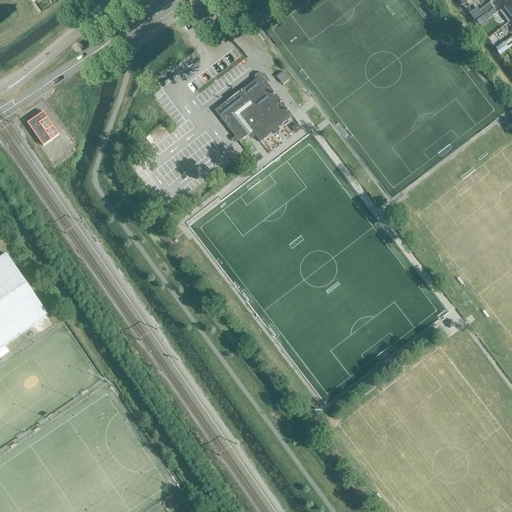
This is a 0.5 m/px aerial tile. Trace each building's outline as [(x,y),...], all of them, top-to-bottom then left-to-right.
[(508,22),(511,19),(511,0),(500,11),(508,22)] [(483,15),(493,8),(489,3),(479,10),(483,15)] [(497,13),(493,8),(483,15),(487,20),(497,13)] [(511,36),(503,43),(508,48),(511,44),(511,36)] [(263,73),(258,73),(257,76),(256,77),(240,89),(229,98),(215,109),(239,140),(252,130),(260,141),(269,134),(269,133),(273,130),(275,132),(280,128),(278,126),(293,115),(263,77),(263,73)] [(43,112),(27,123),(43,146),(59,135),(43,112)] [(0,347),(48,315),(7,254),(0,258),(0,347)] [(451,320),(446,324),(450,328),(455,325),(451,320)]
